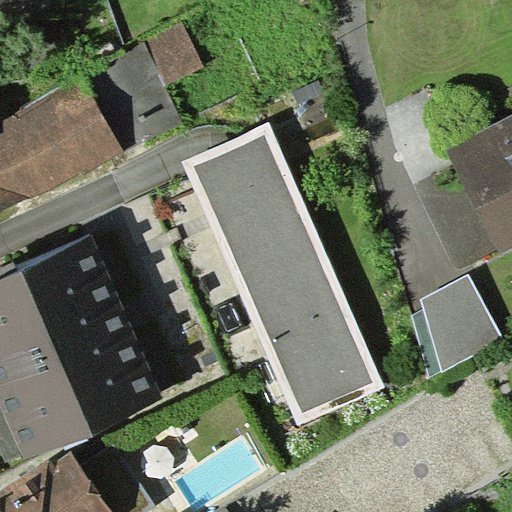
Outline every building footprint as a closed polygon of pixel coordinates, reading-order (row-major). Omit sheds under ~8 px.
[(0,203),(108,146),(76,85),(0,124),(0,203)] [(511,120),(440,151),(496,256),(511,248),(511,120)] [(263,125),(181,161),(296,419),(377,383),(263,125)] [(81,235),(0,270),(0,402),(19,446),(149,388),(81,235)] [(107,511),(67,448),(0,489),(0,511),(107,511)]
